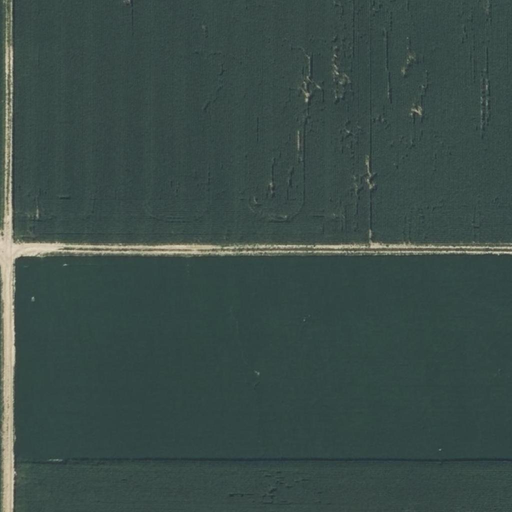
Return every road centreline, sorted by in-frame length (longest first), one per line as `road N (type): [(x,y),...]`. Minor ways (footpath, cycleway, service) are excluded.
road 1 (track): [(0,246),(511,248)]
road 2 (track): [(7,0),(6,511)]
